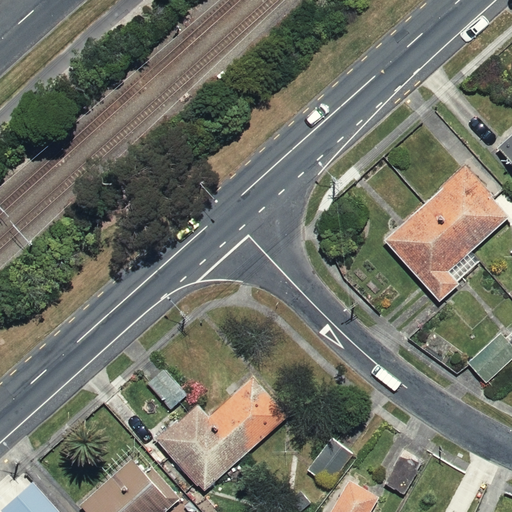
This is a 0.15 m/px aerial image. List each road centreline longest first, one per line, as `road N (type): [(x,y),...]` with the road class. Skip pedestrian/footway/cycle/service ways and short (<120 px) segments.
road 1 (residential): [(511,453),(452,422),(375,364),(224,212)]
road 2 (secondary): [(461,0),(224,212)]
road 3 (secondary): [(224,212),(0,413)]
